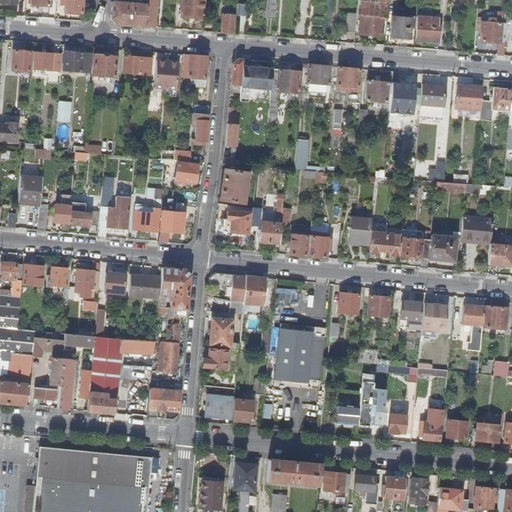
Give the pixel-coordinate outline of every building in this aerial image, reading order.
[(82,0),(60,0),(61,2),(63,3),(63,6),(65,6),(64,13),(82,14),(82,0)] [(143,0),(143,4),(111,1),(110,18),(114,25),(145,27),(146,0),(143,0)] [(146,0),(145,27),(154,28),(156,0),(146,0)] [(181,0),(180,18),(203,20),(203,0),(181,0)] [(274,0),(266,0),(265,18),(273,19),(274,0)] [(377,37),(376,46),(383,46),(386,7),(379,6),(377,18),(356,16),(354,33),(358,33),(358,35),(377,37)] [(344,32),(354,33),(356,16),(356,14),(346,13),(344,32)] [(221,14),(220,33),(233,34),(235,16),(221,14)] [(411,19),(390,17),(389,36),(408,38),(409,28),(411,28),(411,19)] [(415,17),(413,41),(438,43),(440,31),(437,31),(438,20),(415,17)] [(479,41),(505,43),(506,24),(494,23),(494,19),(487,18),(487,23),(480,22),(480,31),(479,41)] [(11,70),(31,72),(31,69),(32,58),(32,53),(13,51),(11,70)] [(91,74),(92,54),(63,52),(62,71),(91,74)] [(32,58),(31,69),(52,71),(53,55),(35,54),(34,58),(32,58)] [(183,55),(177,55),(177,62),(156,60),(154,80),(158,81),(159,79),(181,79),(181,77),(183,55)] [(198,56),(183,55),(181,77),(191,77),(191,84),(195,84),(198,56)] [(116,58),(94,56),(92,76),(111,78),(115,78),(116,58)] [(151,76),(152,58),(124,56),(123,74),(151,76)] [(208,57),(198,56),(195,84),(195,87),(205,87),(208,57)] [(242,68),(243,60),(238,60),(233,65),(231,85),(237,85),(237,88),(240,88),(242,68)] [(329,86),(331,67),(308,66),(307,84),(302,83),(300,98),(307,99),(309,84),(329,86)] [(249,88),(271,90),(272,70),(242,68),(240,88),(239,102),(247,103),(249,88)] [(362,77),(363,70),(338,68),(336,91),(359,93),(360,77),(362,77)] [(271,90),(268,118),(276,119),(279,93),(299,95),(301,72),(272,70),(271,90)] [(390,103),(391,84),(387,84),(387,82),(366,81),(365,101),(390,103)] [(415,85),(391,83),(391,84),(390,103),(413,105),(415,85)] [(480,111),(482,87),(457,84),(455,108),(480,111)] [(445,86),(422,85),(420,105),(443,107),(445,86)] [(511,94),(511,89),(494,89),(492,111),(510,112),(511,94)] [(194,106),(193,113),(208,115),(209,107),(194,106)] [(342,110),(334,109),(332,127),(340,127),(342,110)] [(208,115),(193,113),(191,129),(195,129),(194,138),(192,137),(191,140),(194,140),(194,141),(206,142),(208,115)] [(238,118),(228,117),(227,125),(237,126),(238,118)] [(19,122),(10,122),(9,124),(0,123),(0,140),(17,141),(19,122)] [(227,125),(225,145),(231,146),(231,153),(235,153),(237,126),(227,125)] [(357,132),(355,157),(362,158),(364,133),(357,132)] [(42,138),(42,149),(50,149),(50,138),(42,138)] [(294,139),(293,169),(306,170),(307,139),(294,139)] [(102,146),(85,144),(85,147),(85,152),(101,153),(102,146)] [(49,159),(49,150),(34,149),(33,159),(49,159)] [(176,152),(175,160),(191,162),(192,154),(176,152)] [(434,178),(444,179),(444,161),(435,161),(434,178)] [(197,165),(177,162),(174,183),(184,185),(185,183),(194,184),(197,165)] [(223,169),(218,200),(243,203),(247,173),(256,174),(256,167),(241,166),(240,172),(223,169)] [(20,173),(0,171),(0,196),(4,197),(5,195),(18,196),(20,174),(20,173)] [(324,183),(325,173),(324,172),(316,172),(316,182),(324,183)] [(20,174),(18,196),(18,202),(40,204),(43,176),(20,174)] [(511,176),(504,176),(502,187),(511,188),(511,176)] [(465,184),(443,182),(435,181),(434,190),(464,193),(465,184)] [(113,185),(103,184),(101,200),(105,200),(105,197),(111,198),(113,185)] [(146,187),(145,197),(159,199),(161,190),(146,187)] [(71,201),(72,194),(62,194),(61,205),(55,204),(53,222),(68,223),(71,201)] [(100,206),(98,226),(106,227),(126,229),(129,198),(116,197),(114,208),(100,206)] [(156,211),(155,220),(159,220),(160,211),(161,202),(162,200),(154,199),(153,208),(156,211)] [(85,203),(71,201),(68,223),(89,225),(90,213),(84,213),(85,203)] [(161,202),(160,211),(162,212),(161,231),(182,233),(185,214),(182,213),(183,205),(161,202)] [(47,204),(40,204),(38,231),(45,231),(47,204)] [(245,213),(246,214),(247,207),(224,205),(223,210),(245,213)] [(253,207),(250,234),(253,235),(254,226),(257,227),(259,207),(253,206),(253,207)] [(242,234),(245,213),(223,210),(221,220),(224,220),(223,232),(242,234)] [(282,210),(280,226),(288,226),(289,211),(282,210)] [(13,227),(15,213),(7,212),(6,226),(13,227)] [(151,232),(150,242),(157,242),(159,220),(155,220),(152,220),(153,214),(138,212),(137,217),(134,217),(133,226),(136,226),(135,231),(151,232)] [(459,215),(458,243),(489,243),(490,216),(459,215)] [(348,243),(368,245),(370,231),(371,219),(350,217),(348,243)] [(98,226),(97,237),(105,237),(106,227),(98,226)] [(259,242),(278,244),(280,229),(260,228),(259,242)] [(388,255),(398,256),(400,229),(386,228),(385,233),(383,251),(388,252),(388,255)] [(308,257),(309,237),(310,230),(306,229),(305,236),(291,235),(291,241),(288,241),(288,248),(290,248),(289,255),(308,257)] [(434,229),(431,229),(428,259),(452,261),(454,238),(433,236),(434,229)] [(379,251),(383,251),(385,233),(370,231),(368,245),(368,253),(378,254),(379,251)] [(422,238),(403,236),(401,256),(420,258),(422,238)] [(308,257),(326,259),(327,251),(330,251),(331,238),(309,237),(308,257)] [(474,245),(462,244),(460,264),(472,265),(474,245)] [(511,245),(490,244),(488,264),(511,266),(511,245)] [(0,295),(22,298),(26,265),(3,263),(1,281),(0,290),(0,295)] [(45,267),(28,265),(26,286),(43,288),(44,279),(46,279),(47,276),(44,275),(45,267)] [(50,275),(48,288),(55,289),(56,285),(68,287),(70,269),(54,268),(53,276),(50,275)] [(189,276),(187,270),(164,268),(163,278),(161,299),(159,315),(186,318),(189,276)] [(71,287),(70,301),(77,302),(78,294),(83,295),(83,298),(92,299),(93,290),(101,290),(103,273),(79,271),(77,288),(71,287)] [(131,275),(108,273),(106,293),(128,296),(131,275)] [(242,302),(245,276),(214,273),(209,278),(209,285),(232,287),(230,302),(242,302)] [(131,296),(161,299),(163,278),(133,275),(131,296)] [(264,278),(245,276),(242,302),(242,305),(261,307),(264,278)] [(305,282),(275,279),(269,340),(294,343),(298,343),(303,294),(305,282)] [(340,293),(337,312),(357,314),(359,295),(340,293)] [(314,298),(303,294),(298,343),(329,346),(333,310),(313,308),(314,298)] [(1,381),(0,385),(0,402),(29,405),(34,356),(36,331),(19,330),(22,298),(0,295),(0,359),(2,359),(2,357),(5,358),(5,353),(20,355),(17,382),(1,381)] [(389,298),(369,296),(366,316),(387,317),(389,298)] [(82,302),(81,311),(95,311),(95,302),(82,302)] [(242,305),(242,302),(230,302),(229,313),(241,314),(242,305)] [(421,304),(400,302),(397,328),(418,330),(421,304)] [(446,306),(424,304),(421,330),(443,332),(446,306)] [(481,326),(483,307),(462,305),(461,320),(478,321),(478,326),(481,326)] [(504,308),(486,306),(484,328),(505,330),(507,315),(503,314),(504,308)] [(95,309),(93,336),(101,337),(104,310),(95,309)] [(155,356),(148,417),(174,420),(178,415),(180,385),(175,385),(178,348),(183,349),(186,318),(159,315),(156,343),(155,356)] [(232,320),(212,319),(210,345),(231,346),(232,320)] [(36,331),(34,356),(44,357),(45,350),(54,351),(51,385),(60,386),(63,359),(64,351),(65,345),(66,334),(61,334),(60,340),(40,338),(41,331),(36,331)] [(259,352),(267,353),(269,333),(260,333),(259,352)] [(66,334),(65,345),(95,347),(96,337),(66,334)] [(90,393),(88,411),(114,414),(121,353),(155,356),(156,343),(125,340),(97,337),(95,354),(94,362),(90,393)] [(482,347),(495,346),(495,338),(481,338),(482,347)] [(294,343),(269,340),(268,354),(292,356),(294,343)] [(292,356),(268,354),(265,378),(264,396),(260,429),(270,430),(276,377),(291,379),(290,394),(307,396),(303,433),(320,434),(328,360),(329,346),(298,343),(294,343),(292,356)] [(235,374),(237,351),(209,348),(208,359),(203,358),(202,368),(224,370),(224,373),(235,374)] [(374,370),(383,372),(386,360),(377,358),(374,370)] [(60,386),(58,408),(68,409),(73,360),(69,359),(63,359),(60,386)] [(81,392),(90,393),(94,362),(90,362),(85,361),(81,392)] [(507,377),(508,364),(497,363),(496,376),(507,377)] [(408,367),(387,365),(386,373),(408,375),(408,367)] [(417,368),(408,367),(408,375),(407,382),(416,383),(417,374),(417,368)] [(506,386),(507,377),(496,376),(492,375),(491,384),(506,386)] [(264,396),(265,378),(255,377),(253,395),(264,396)] [(40,386),(37,386),(36,398),(56,400),(57,390),(40,389),(40,386)] [(233,400),(233,398),(206,395),(204,415),(231,418),(233,400)] [(252,402),(233,400),(231,418),(231,420),(251,422),(252,402)] [(414,401),(412,416),(421,417),(422,402),(414,401)] [(443,415),(444,401),(437,401),(436,414),(443,415)] [(359,406),(337,404),(335,424),(357,426),(359,406)] [(405,416),(389,414),(387,433),(397,434),(397,433),(403,433),(405,416)] [(467,422),(447,420),(445,437),(465,440),(467,422)] [(432,423),(422,422),(421,429),(419,429),(418,437),(421,438),(421,439),(438,441),(439,425),(432,425),(432,423)] [(486,422),(481,422),(481,424),(476,424),(475,441),(496,443),(498,426),(485,425),(486,422)] [(511,423),(505,423),(503,443),(511,444),(511,423)] [(146,511),(151,458),(39,449),(35,496),(33,511),(146,511)] [(266,481),(319,486),(321,464),(268,459),(266,481)] [(257,465),(247,464),(247,467),(236,467),(234,490),(254,492),(257,465)] [(402,479),(403,472),(394,471),(394,478),(392,499),(404,500),(406,488),(403,488),(404,479),(402,479)] [(343,492),(348,493),(350,475),(344,475),(344,473),(326,472),(324,491),(343,493),(343,492)] [(374,477),(356,475),(354,493),(373,495),(374,477)] [(382,498),(392,499),(394,478),(384,477),(383,486),(380,486),(379,494),(382,495),(382,498)] [(428,480),(412,479),(410,495),(417,496),(416,504),(426,504),(428,480)] [(222,483),(202,480),(199,509),(219,510),(222,483)] [(494,489),(476,487),(474,507),(492,509),(493,501),(496,502),(496,495),(494,495),(494,489)] [(467,511),(469,499),(463,498),(463,491),(440,488),(438,509),(448,510),(467,511)] [(511,511),(511,490),(499,489),(497,511),(504,511),(504,510),(511,511)] [(24,511),(33,511),(35,496),(26,495),(24,511)] [(271,511),(286,511),(288,496),(274,495),(271,511)] [(402,511),(403,504),(394,503),(394,511),(402,511)] [(435,511),(437,503),(429,503),(428,511),(435,511)]
